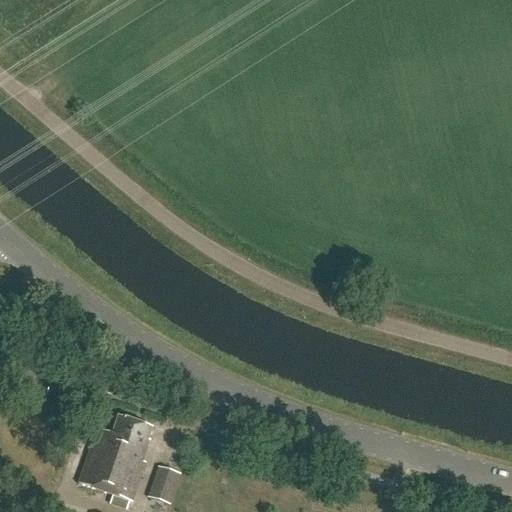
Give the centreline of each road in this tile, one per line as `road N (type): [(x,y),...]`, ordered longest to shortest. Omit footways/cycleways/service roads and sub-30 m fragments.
road 1 (unclassified): [(511,359),(380,325),(258,278),(154,211),(0,78)]
road 2 (tertiary): [(511,481),(354,438),(230,393),(120,331),(0,235)]
